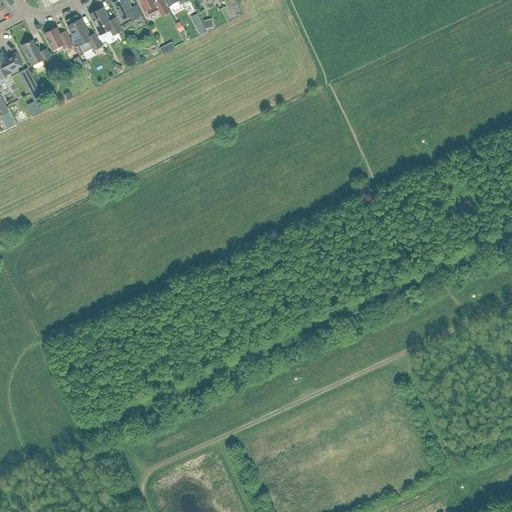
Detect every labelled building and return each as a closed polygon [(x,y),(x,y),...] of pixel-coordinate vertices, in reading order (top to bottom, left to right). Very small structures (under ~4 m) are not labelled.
[(131,16),(133,21),(143,16),(138,4),(132,7),(127,0),(117,0),(113,2),(123,20),(131,16)] [(139,0),(145,10),(148,16),(159,10),(162,16),(169,13),(162,0),(139,0)] [(122,31),(115,18),(111,20),(104,7),(91,14),(101,35),(111,30),(114,35),(122,31)] [(94,50),(98,48),(101,52),(98,54),(100,57),(106,54),(102,46),(95,34),(90,36),(81,19),(68,26),(77,43),(74,45),(80,56),(94,50)] [(213,27),(211,19),(203,21),(205,29),(213,27)] [(175,24),(179,32),(184,30),(179,21),(175,24)] [(73,44),(66,31),(60,33),(57,27),(45,34),(53,50),(63,45),(65,48),(73,44)] [(34,64),(42,60),(46,69),(47,69),(50,73),(57,70),(53,60),(47,48),(42,51),(39,46),(37,47),(33,40),(22,46),(29,59),(30,58),(34,64)] [(22,65),(16,53),(4,59),(0,53),(0,52),(0,77),(11,72),(10,71),(22,65)] [(73,59),(79,69),(84,66),(79,57),(73,59)] [(0,101),(11,122),(17,119),(4,94),(0,96),(0,101)]
